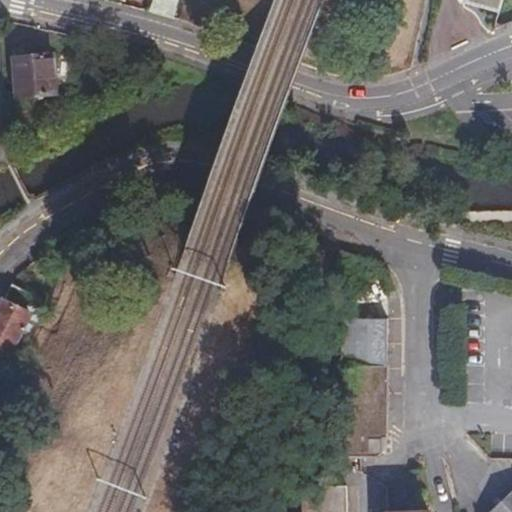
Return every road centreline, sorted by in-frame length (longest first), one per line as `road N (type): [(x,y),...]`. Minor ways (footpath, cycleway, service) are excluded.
road 1 (residential): [(0,255),(34,219),(146,170),(186,169),(342,224),(511,267)]
road 2 (residential): [(511,48),(357,102),(9,0)]
